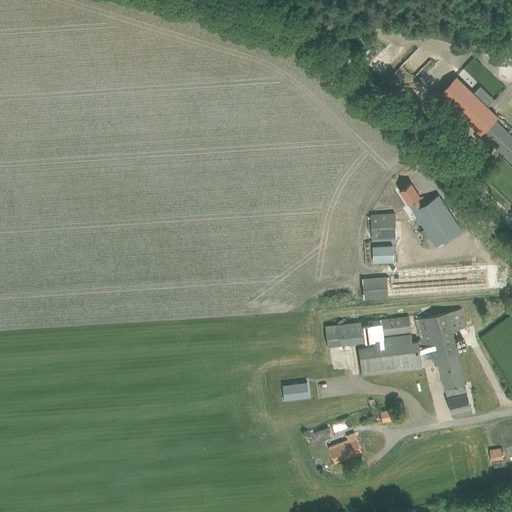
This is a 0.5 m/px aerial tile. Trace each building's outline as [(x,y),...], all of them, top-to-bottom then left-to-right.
[(456,76),(439,93),(481,133),(494,118),(495,118),(498,115),(456,76)] [(481,133),(511,162),(511,135),(494,118),(481,133)] [(411,181),(399,189),(436,245),(461,228),(438,194),(421,205),(416,198),(420,195),(411,181)] [(387,212),(371,213),(373,238),(377,238),(380,238),(391,237),(396,237),(395,212),(387,212)] [(394,261),(393,245),(373,246),(373,262),(394,261)] [(381,277),(363,278),(364,298),(479,289),(488,289),(486,269),(399,275),(394,276),(381,277)] [(439,363),(451,412),(470,407),(457,350),(458,350),(453,329),(466,326),(461,308),(416,319),(425,358),(432,357),(432,359),(433,359),(435,364),(439,363)] [(359,346),(362,374),(422,367),(418,339),(412,340),(409,316),(326,325),(328,345),(373,340),(374,345),(359,346)] [(290,398),(284,398),(284,399),(290,398),(309,396),(309,395),(308,395),(307,382),(307,381),(289,383),(287,383),(287,384),(289,384),(290,398)] [(394,408),(382,409),(383,421),(395,420),(394,408)] [(322,428),(326,438),(332,436),(328,426),(322,428)] [(329,446),(335,461),(362,451),(354,432),(347,435),(348,438),(329,446)] [(489,449),(491,459),(503,457),(501,447),(489,449)]
